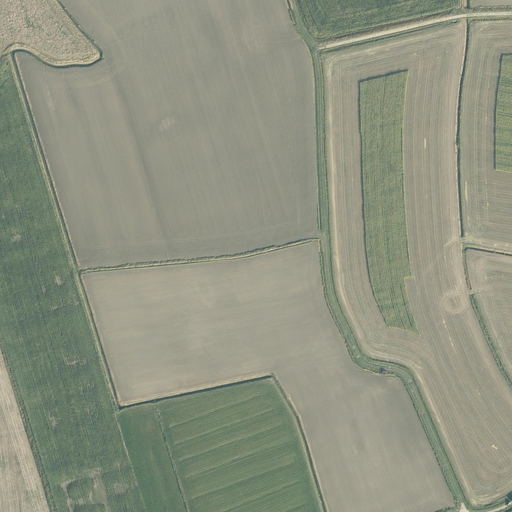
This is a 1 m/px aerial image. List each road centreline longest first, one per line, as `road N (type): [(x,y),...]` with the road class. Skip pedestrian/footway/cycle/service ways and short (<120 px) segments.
road 1 (track): [(465,511),(410,379),(358,361),(349,338),(328,258),(322,51),(292,0)]
road 2 (track): [(322,51),(511,12)]
